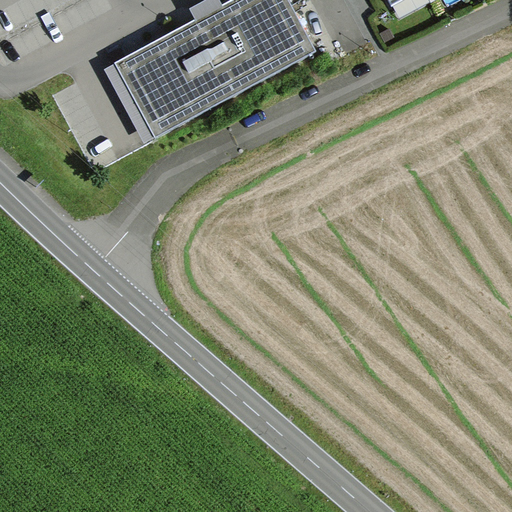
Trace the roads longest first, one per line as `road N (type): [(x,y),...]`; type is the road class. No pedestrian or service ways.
road 1 (residential): [(511,10),(210,150),(163,180),(94,271)]
road 2 (primary): [(94,271),(368,511)]
road 3 (primary): [(0,180),(94,271)]
